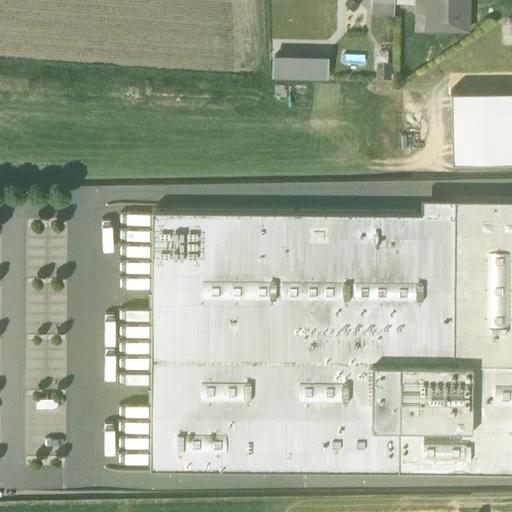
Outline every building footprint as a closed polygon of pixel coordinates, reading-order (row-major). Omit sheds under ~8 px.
[(370,0),(370,10),(391,10),(391,1),(394,1),(393,0),(370,0)] [(412,18),(425,19),(424,0),(395,0),(395,7),(412,8),(412,18)] [(467,0),(424,0),(425,19),(424,29),(467,29),(467,0)] [(272,53),(272,78),(327,81),(327,54),(272,53)] [(511,89),(449,91),(450,162),(511,161),(511,89)] [(511,198),(453,198),(453,212),(451,361),(397,361),(396,470),(511,471),(511,198)] [(420,198),(420,212),(453,212),(453,198),(420,198)] [(149,468),(396,470),(397,361),(451,361),(453,212),(420,212),(151,210),(149,468)] [(58,454),(57,433),(30,435),(31,456),(58,454)]
